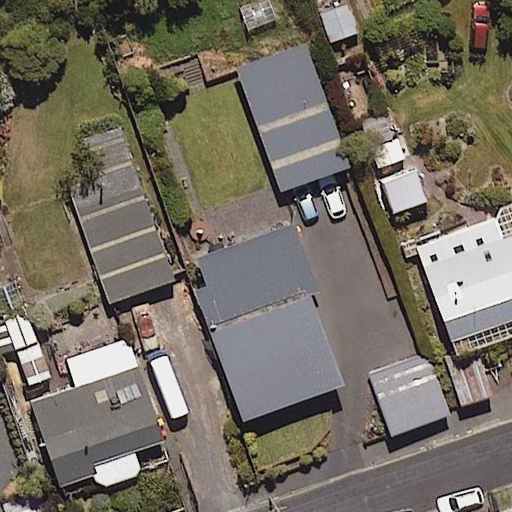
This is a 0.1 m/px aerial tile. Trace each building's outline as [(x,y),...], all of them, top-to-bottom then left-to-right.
[(350,0),(316,0),(326,32),(357,24),(350,0)] [(344,157),(302,40),(235,65),(277,182),(344,157)] [(169,273),(118,127),(82,140),(96,181),(67,191),(103,296),(169,273)] [(420,192),(412,161),(376,171),(385,202),(420,192)] [(312,281),(280,191),(231,209),(237,225),(178,245),(236,406),(335,371),(304,283),(312,281)] [(511,200),(496,206),(498,214),(413,242),(463,397),(489,389),(472,337),(511,323),(511,200)] [(50,369),(24,292),(0,300),(0,346),(10,344),(22,378),(50,369)] [(157,432),(126,335),(63,355),(71,380),(24,395),(50,476),(89,463),(94,477),(135,464),(128,442),(157,432)] [(447,408),(424,352),(366,376),(390,432),(447,408)] [(46,511),(40,491),(3,503),(5,511),(46,511)] [(511,511),(511,502),(495,509),(496,511),(511,511)]
